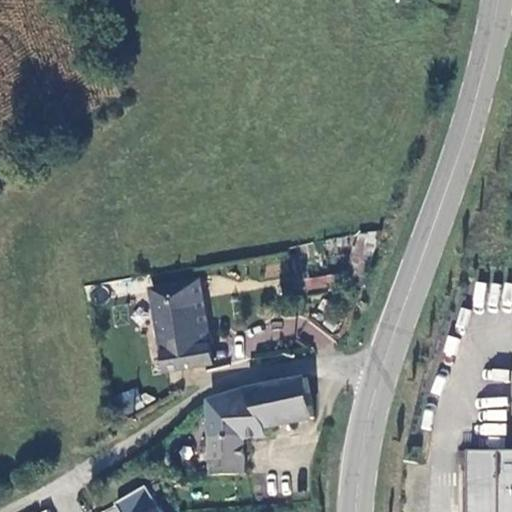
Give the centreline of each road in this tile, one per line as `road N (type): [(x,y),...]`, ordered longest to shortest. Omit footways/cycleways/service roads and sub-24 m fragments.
road 1 (secondary): [(495,0),(467,119),(378,370),(356,511)]
road 2 (track): [(378,370),(228,378),(0,510)]
